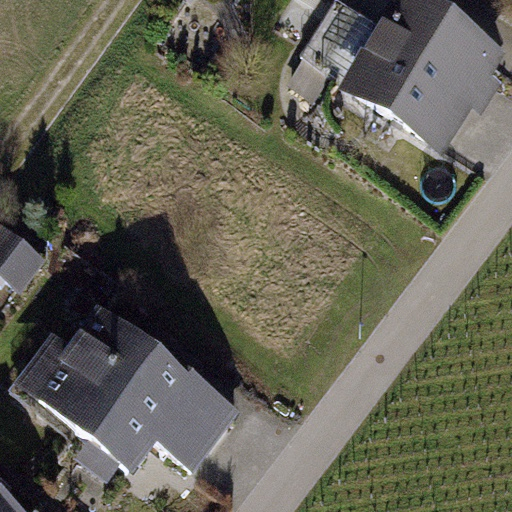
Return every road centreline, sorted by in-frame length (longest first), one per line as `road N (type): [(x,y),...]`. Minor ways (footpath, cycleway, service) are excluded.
road 1 (residential): [(267,511),(511,188)]
road 2 (track): [(0,167),(121,0)]
